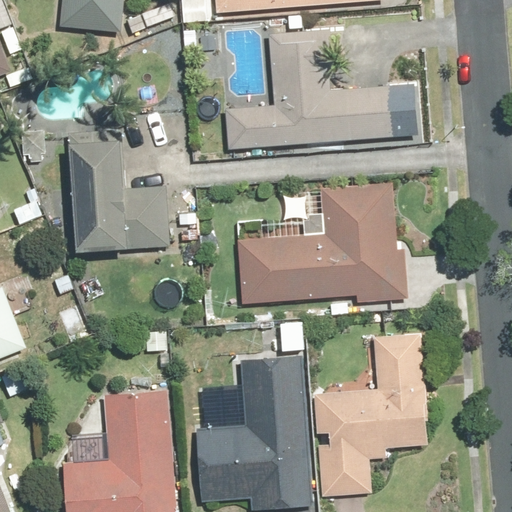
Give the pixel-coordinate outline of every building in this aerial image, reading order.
[(0,0),(0,20),(3,28),(16,22),(6,0),(0,0)] [(68,0),(66,24),(84,26),(127,30),(127,20),(128,12),(129,0),(68,0)] [(222,0),(223,12),(370,0),(222,0)] [(133,18),(138,31),(180,14),(175,2),(133,18)] [(185,5),(186,21),(200,20),(199,5),(185,5)] [(0,74),(15,69),(0,27),(0,74)] [(395,84),(390,85),(335,88),(334,75),(339,75),(336,29),(275,33),(280,105),(233,107),(236,146),(387,136),(399,135),(395,84)] [(188,31),(189,45),(200,44),(200,30),(188,31)] [(205,34),(206,48),(218,47),(218,34),(205,34)] [(80,143),(88,251),(176,244),(175,236),(172,193),(171,184),(134,187),(130,138),(127,138),(126,127),(74,131),(75,144),(80,143)] [(33,152),(34,160),(47,160),(46,152),(51,152),(50,130),(28,131),(29,153),(33,152)] [(243,241),(247,302),(364,293),(364,299),(414,296),(410,249),(402,250),(396,181),(326,186),(330,234),(243,241)] [(20,209),(26,222),(48,212),(37,188),(30,191),(35,202),(25,207),(20,209)] [(0,290),(0,358),(18,351),(32,345),(19,313),(8,287),(0,290)] [(334,302),(335,313),(353,311),(352,301),(334,302)] [(77,323),(85,340),(97,333),(90,318),(77,323)] [(294,338),(307,338),(306,320),(293,321),(294,338)] [(151,332),(153,350),(172,348),(170,330),(151,332)] [(433,387),(432,376),(428,331),(381,334),(382,345),(386,389),(325,393),(320,394),(323,432),(336,432),(337,443),(323,444),(327,494),(336,493),(365,491),(376,490),(374,457),(393,455),(392,446),(437,442),(433,387)] [(260,509),(320,503),(308,354),(246,359),(252,424),(203,428),(209,501),(259,497),(260,509)] [(182,511),(182,507),(172,389),(108,395),(114,458),(69,462),(71,479),(73,511),(182,511)] [(0,471),(0,423),(6,421),(8,420),(0,400),(0,511),(16,511),(2,476),(0,471)]
